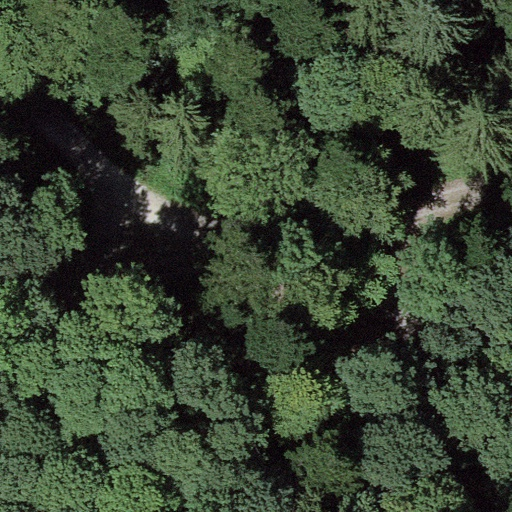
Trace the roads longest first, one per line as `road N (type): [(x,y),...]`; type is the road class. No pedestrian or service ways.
road 1 (track): [(188,253),(374,214),(511,173)]
road 2 (track): [(461,511),(374,214)]
road 3 (track): [(188,253),(0,80)]
road 4 (track): [(0,327),(188,253)]
